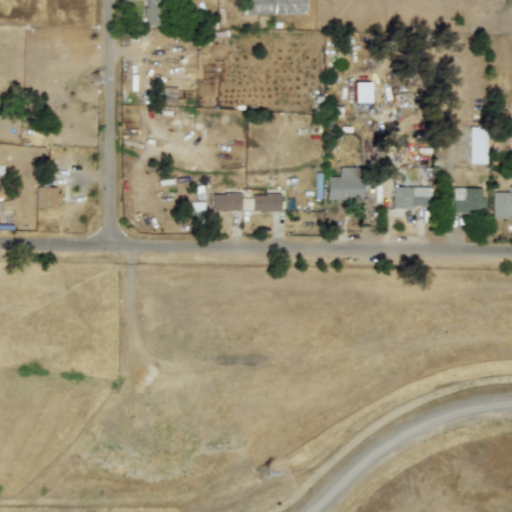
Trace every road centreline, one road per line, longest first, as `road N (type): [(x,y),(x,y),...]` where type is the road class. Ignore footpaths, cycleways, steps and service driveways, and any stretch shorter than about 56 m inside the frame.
road 1 (residential): [(0,243),(511,250)]
road 2 (residential): [(109,0),(109,247)]
